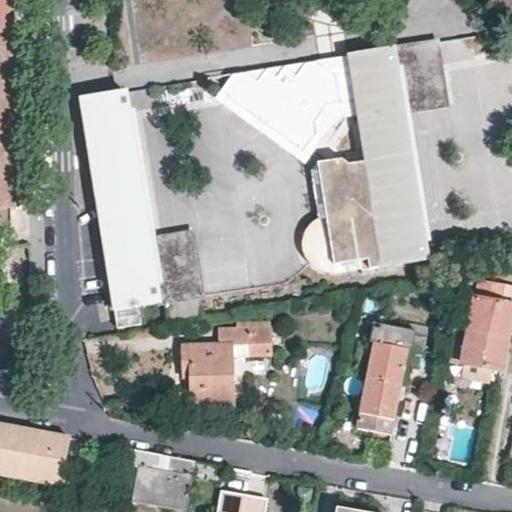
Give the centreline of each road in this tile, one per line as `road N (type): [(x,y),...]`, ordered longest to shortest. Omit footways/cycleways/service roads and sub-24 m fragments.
road 1 (residential): [(77,421),(511,502)]
road 2 (residential): [(77,421),(51,0)]
